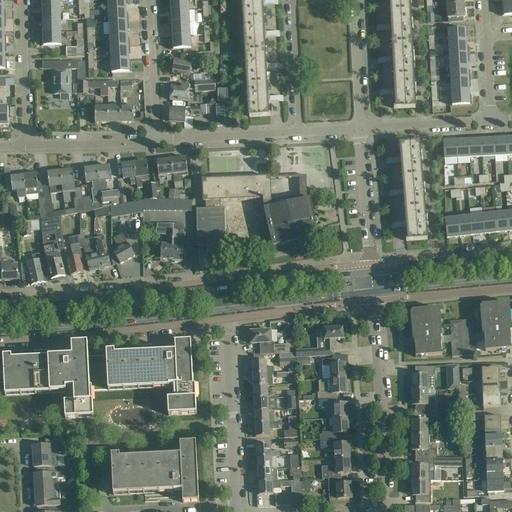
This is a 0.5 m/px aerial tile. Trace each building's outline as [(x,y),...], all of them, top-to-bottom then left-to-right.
[(42,9),(60,8),(59,0),(40,0),(41,4),(42,4),(42,9)] [(109,11),(126,10),(126,5),(127,5),(127,0),(108,0),(109,4),(103,4),(104,11),(109,11)] [(171,7),(171,12),(188,11),(187,0),(169,0),(169,7),(171,7)] [(242,0),(244,20),(263,19),(261,0),(242,0)] [(390,0),(391,12),(410,11),(409,0),(390,0)] [(511,15),(511,3),(503,4),(504,8),(502,8),(502,17),(511,15)] [(464,5),(446,6),(447,19),(466,18),(466,9),(464,9),(464,5)] [(60,21),(60,8),(42,9),(43,13),(41,13),(41,21),(60,21)] [(109,11),(110,23),(128,22),(128,14),(126,14),(126,10),(109,11)] [(100,16),(100,11),(89,12),(84,12),(85,20),(90,20),(90,16),(100,16)] [(188,11),(171,12),(171,16),(170,17),(170,25),(189,24),(188,11)] [(412,43),(410,11),(391,12),(393,44),(412,43)] [(246,53),(265,52),(263,19),(244,20),(246,53)] [(43,34),(60,33),(60,21),(41,21),(41,29),(43,29),(43,34)] [(110,23),(110,36),(127,35),(127,30),(129,30),(128,22),(110,23)] [(172,32),(172,37),(190,36),(189,24),(170,25),(171,33),(172,32)] [(449,43),(466,42),(466,38),(467,38),(467,30),(448,31),(449,43)] [(61,46),(60,33),(43,34),(43,38),(42,38),(42,46),(61,46)] [(82,41),(82,33),(77,33),(66,33),(66,38),(74,38),(75,41),(77,41),(77,42),(82,41)] [(127,35),(110,36),(111,48),(129,47),(129,39),(127,39),(127,35)] [(209,35),(204,35),(205,43),(205,46),(200,46),(200,53),(210,52),(209,35)] [(190,49),(190,36),(172,37),(173,41),(171,42),(172,50),(190,49)] [(466,42),(449,43),(449,56),(468,55),(468,47),(466,47),(466,42)] [(413,76),(412,43),(393,44),(394,77),(413,76)] [(111,48),(112,61),(128,60),(128,55),(130,55),(129,47),(111,48)] [(83,59),(83,49),(65,50),(65,60),(83,59)] [(266,84),(265,52),(246,53),(247,85),(266,84)] [(216,65),(217,55),(192,57),(191,62),(175,60),(172,74),(181,75),(180,77),(189,78),(190,70),(196,71),(197,66),(209,66),(209,65),(216,65)] [(468,55),(449,56),(450,68),(467,67),(467,63),(469,63),(468,55)] [(129,64),(128,60),(112,61),(112,74),(131,72),(130,64),(129,64)] [(450,68),(451,81),(470,80),(469,72),(468,72),(467,67),(450,68)] [(70,95),(70,73),(52,74),(53,95),(70,95)] [(415,108),(413,76),(394,77),(396,109),(394,109),(415,108)] [(470,80),(451,81),(451,94),(469,92),(468,88),(470,88),(470,80)] [(215,92),(216,81),(194,82),(194,86),(189,86),(189,85),(180,85),(180,87),(171,86),(170,101),(188,102),(188,91),(195,91),(195,93),(215,92)] [(107,97),(108,89),(108,83),(79,83),(79,94),(87,94),(87,89),(100,89),(100,97),(107,97)] [(132,91),(132,84),(120,85),(121,92),(132,91)] [(268,116),(266,84),(247,85),(249,117),(270,116),(268,116)] [(228,102),(227,90),(217,90),(218,103),(228,102)] [(469,97),(469,92),(451,94),(452,106),(471,105),(471,97),(469,97)] [(108,124),(108,122),(107,108),(102,108),(101,103),(95,103),(95,124),(108,124)] [(226,127),(225,105),(216,105),(216,127),(226,127)] [(108,124),(120,124),(120,107),(107,108),(108,122),(108,124)] [(120,107),(120,124),(134,124),(133,107),(120,107)] [(201,116),(200,108),(185,109),(186,110),(170,109),(169,123),(185,124),(185,118),(191,119),(191,116),(201,116)] [(494,138),(495,157),(507,156),(506,139),(502,139),(502,137),(494,138)] [(481,140),(482,158),(495,157),(494,138),(486,138),(486,140),(481,140)] [(456,142),(457,159),(458,165),(463,165),(463,159),(470,159),(469,139),(461,140),(461,142),(456,142)] [(469,139),(470,159),(482,158),(481,140),(477,141),(477,139),(469,139)] [(457,159),(456,142),(452,142),(452,140),(443,141),(444,160),(457,159)] [(398,145),(400,145),(403,177),(422,175),(419,143),(398,145)] [(186,158),(171,160),(173,175),(174,183),(183,182),(182,177),(188,176),(186,158)] [(173,175),(171,160),(157,162),(159,180),(165,179),(165,176),(173,175)] [(134,164),(136,185),(137,185),(137,189),(143,188),(142,182),(149,181),(147,163),(134,164)] [(131,186),(136,185),(134,164),(122,166),(123,179),(130,179),(131,186)] [(120,206),(118,193),(118,192),(107,193),(106,181),(112,181),(111,173),(110,173),(110,167),(97,168),(102,208),(119,205),(110,207),(120,206)] [(101,203),(97,168),(85,170),(85,176),(86,184),(92,183),(92,190),(91,190),(93,200),(93,204),(101,203)] [(76,193),(75,189),(74,179),(74,177),(73,171),(60,173),(63,193),(64,203),(71,202),(70,194),(75,193),(76,193)] [(53,218),(53,213),(51,195),(63,193),(60,173),(48,174),(49,180),(48,180),(49,188),(50,194),(44,195),(47,219),(53,218)] [(23,177),(26,199),(27,202),(39,200),(41,220),(47,219),(44,195),(43,182),(37,183),(37,181),(36,175),(23,177)] [(422,175),(403,177),(406,209),(425,208),(422,175)] [(26,199),(23,177),(11,178),(11,179),(5,179),(6,191),(12,190),(13,192),(17,192),(18,200),(26,199)] [(307,200),(306,177),(299,177),(300,196),(271,203),(270,178),(202,181),(203,202),(206,202),(206,209),(196,210),(197,247),(225,246),(224,209),(220,209),(220,202),(262,200),(265,209),(264,210),(273,248),(318,238),(310,199),(307,200)] [(118,193),(120,206),(127,204),(124,183),(118,184),(119,193),(118,193)] [(147,185),(149,199),(156,198),(155,189),(155,184),(147,185)] [(102,208),(101,203),(93,204),(93,200),(90,200),(90,198),(82,199),(84,212),(94,211),(102,209),(102,208)] [(76,199),(74,200),(75,209),(65,211),(65,213),(65,214),(65,216),(80,213),(84,212),(82,199),(76,199)] [(173,211),(173,200),(144,200),(143,200),(143,201),(143,211),(173,211)] [(192,202),(179,201),(173,200),(173,211),(191,212),(192,202)] [(127,204),(120,206),(110,207),(111,219),(143,213),(143,211),(143,201),(127,204)] [(453,219),(445,220),(446,229),(447,239),(460,238),(458,219),(457,219),(455,203),(449,204),(450,216),(453,215),(453,219)] [(109,208),(102,209),(94,211),(94,224),(95,224),(95,220),(110,216),(109,208)] [(408,241),(406,241),(406,242),(427,240),(425,208),(406,209),(408,241)] [(86,239),(85,217),(94,215),(94,214),(94,211),(84,212),(80,213),(80,236),(81,249),(83,249),(89,272),(99,270),(92,240),(93,240),(93,239),(93,237),(86,239)] [(7,213),(0,213),(0,222),(9,221),(7,213)] [(508,213),(495,214),(497,234),(510,232),(508,213)] [(497,234),(495,214),(483,216),(485,235),(497,234)] [(483,216),(470,217),(472,237),(485,235),(483,216)] [(62,217),(61,217),(53,218),(47,219),(41,220),(42,235),(41,235),(42,244),(43,244),(44,250),(51,281),(65,278),(63,268),(59,251),(64,251),(64,245),(61,228),(62,217)] [(472,237),(470,217),(458,219),(460,238),(472,237)] [(31,232),(29,222),(22,223),(23,233),(24,233),(24,237),(30,237),(30,232),(31,232)] [(160,259),(170,260),(172,240),(172,231),(173,224),(156,224),(156,235),(167,234),(166,244),(162,244),(160,259)] [(182,224),(173,224),(172,231),(172,240),(170,260),(174,261),(174,263),(180,263),(180,261),(182,261),(183,251),(184,234),(183,233),(184,226),(182,224)] [(124,238),(122,234),(113,239),(118,249),(113,252),(120,265),(134,257),(124,238)] [(81,249),(80,236),(69,239),(74,258),(67,260),(71,277),(83,274),(82,267),(84,266),(80,249),(81,249)] [(93,240),(92,240),(99,270),(110,267),(103,238),(93,240)] [(10,281),(18,280),(17,263),(3,264),(2,248),(0,248),(0,281),(5,281),(5,282),(11,282),(10,281)] [(23,279),(29,277),(31,286),(46,283),(39,255),(32,256),(33,262),(21,265),(22,282),(23,282),(23,279)] [(484,334),(485,352),(511,350),(510,331),(511,331),(510,309),(506,310),(505,306),(508,306),(507,303),(481,306),(482,308),(484,308),(484,311),(480,312),(482,334),(484,334)] [(414,339),(416,358),(441,356),(439,337),(442,337),(440,315),(436,315),(436,312),(438,312),(438,309),(412,311),(412,314),(414,314),(414,317),(411,317),(412,339),(414,339)] [(450,343),(451,358),(475,356),(473,341),(481,340),(480,334),(473,334),(472,321),(450,322),(451,336),(444,337),(444,343),(450,343)] [(288,327),(285,332),(291,335),(294,330),(288,327)] [(295,358),(334,356),(333,340),(344,340),(343,328),(323,329),(323,332),(316,332),(317,349),(295,350),(295,354),(295,358)] [(270,332),(250,333),(251,344),(259,344),(260,355),(279,354),(290,354),(289,348),(293,348),(293,341),(285,342),(285,345),(273,346),(273,343),(277,343),(276,331),(270,332)] [(193,386),(191,341),(175,342),(175,352),(166,352),(166,353),(167,353),(167,356),(115,359),(115,352),(106,352),(106,356),(88,357),(88,345),(71,345),(72,357),(63,358),(63,359),(64,359),(64,362),(12,364),(12,357),(3,357),(5,396),(66,393),(66,390),(74,389),(74,403),(64,404),(65,420),(93,418),(92,392),(108,391),(169,388),(169,386),(177,386),(177,400),(167,400),(168,416),(196,415),(195,386),(193,386)] [(296,373),(295,358),(295,354),(290,354),(279,354),(279,368),(288,368),(288,373),(296,373)] [(327,380),(331,380),(345,379),(345,365),(335,365),(335,360),(322,360),(322,367),(323,380),(327,380)] [(249,375),(270,374),(273,374),(273,367),(266,368),(265,362),(252,362),(252,369),(249,369),(249,375)] [(453,391),(459,390),(458,383),(458,366),(446,367),(447,391),(453,391)] [(412,376),(412,391),(426,391),(426,384),(429,384),(428,377),(434,377),(434,367),(415,368),(415,376),(412,376)] [(480,369),(481,382),(499,382),(498,368),(480,369)] [(253,387),(267,387),(273,386),(272,375),(273,375),(273,374),(270,374),(249,375),(250,382),(253,381),(253,387)] [(337,399),(337,395),(346,394),(345,379),(331,380),(327,380),(328,393),(318,394),(318,400),(337,399)] [(500,394),(499,382),(481,382),(481,395),(500,394)] [(267,387),(253,387),(254,399),(276,398),(276,393),(267,394),(267,387)] [(435,397),(435,391),(426,391),(412,391),(412,406),(415,406),(415,414),(429,413),(428,398),(435,397)] [(500,407),(500,394),(481,395),(482,408),(500,407)] [(466,396),(460,396),(460,413),(471,413),(470,407),(466,407),(466,396)] [(276,398),(254,399),(254,412),(268,412),(267,400),(276,399),(276,398)] [(337,399),(318,400),(319,407),(332,407),(333,420),(348,419),(347,405),(337,405),(337,399)] [(254,412),(255,425),(263,424),(274,424),(274,411),(268,412),(254,412)] [(422,436),(427,436),(431,436),(431,421),(437,421),(437,413),(429,413),(415,414),(415,421),(412,421),(412,436),(422,436)] [(485,431),(501,431),(500,417),(484,418),(484,419),(481,419),(481,431),(485,431)] [(320,436),(320,440),(339,439),(339,434),(348,434),(348,419),(333,420),(334,433),(322,433),(322,436),(320,436)] [(296,423),(288,423),(289,432),(284,432),(284,439),(297,439),(296,423)] [(274,424),(263,424),(255,425),(256,438),(269,437),(269,431),(278,430),(278,424),(274,424)] [(501,431),(485,431),(485,444),(502,443),(501,431)] [(431,436),(427,436),(422,436),(412,436),(412,451),(415,451),(415,459),(437,459),(437,448),(428,448),(428,442),(429,442),(429,436),(431,436)] [(33,457),(57,456),(56,456),(56,445),(55,439),(45,440),(45,446),(33,446),(33,457)] [(339,439),(320,440),(320,449),(324,453),(335,452),(335,459),(350,459),(349,444),(339,445),(339,439)] [(298,450),(298,441),(284,442),(284,451),(298,450)] [(486,457),(502,456),(502,443),(485,444),(486,457)] [(199,503),(196,444),(180,444),(180,454),(172,455),(173,458),(120,460),(120,457),(111,457),(113,496),(182,493),(183,503),(199,503)] [(257,458),(276,457),(280,457),(279,452),(271,452),(270,445),(256,446),(257,458)] [(46,468),(47,474),(63,473),(62,467),(58,467),(57,456),(33,457),(34,469),(46,468)] [(291,469),(292,469),(299,469),(298,456),(290,457),(291,469)] [(503,468),(502,456),(486,457),(486,463),(480,463),(480,469),(486,469),(503,468)] [(258,471),(277,470),(276,457),(257,458),(258,471)] [(350,459),(335,459),(336,467),(321,468),(322,480),(328,480),(341,479),(341,474),(350,474),(350,459)] [(412,481),(430,481),(434,481),(434,473),(429,473),(429,467),(434,467),(434,459),(437,459),(415,459),(415,467),(412,467),(412,481)] [(487,482),(503,481),(503,468),(486,469),(487,482)] [(292,469),(293,481),(294,481),(302,481),(302,469),(299,469),(292,469)] [(277,470),(258,471),(258,483),(272,482),(277,482),(277,470)] [(63,473),(47,474),(35,475),(35,480),(35,491),(57,490),(57,479),(63,479),(63,478),(69,478),(68,473),(63,474),(63,473)] [(341,485),(341,479),(328,480),(329,500),(352,499),(351,484),(341,485)] [(291,486),(291,495),(297,494),(303,494),(302,481),(294,481),(294,486),(291,486)] [(434,481),(430,481),(412,481),(412,497),(415,497),(415,505),(430,505),(430,482),(434,482),(434,481)] [(503,481),(487,482),(487,494),(504,494),(503,481)] [(280,488),(280,482),(277,482),(272,482),(258,483),(259,496),(273,495),(272,490),(280,489),(280,488)] [(35,491),(36,508),(48,507),(63,507),(62,501),(60,501),(59,490),(57,490),(35,491)] [(497,511),(497,510),(511,509),(511,502),(489,503),(489,500),(481,500),(488,500),(489,506),(489,511),(497,511)]
